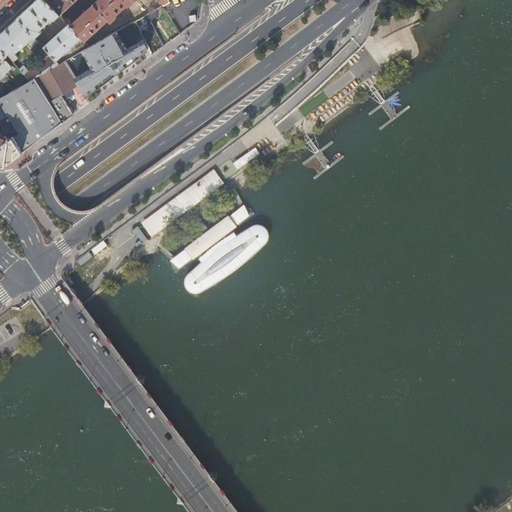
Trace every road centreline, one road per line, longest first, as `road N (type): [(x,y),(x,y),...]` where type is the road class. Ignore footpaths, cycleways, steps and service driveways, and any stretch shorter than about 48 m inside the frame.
road 1 (primary): [(0,260),(354,0)]
road 2 (primary): [(308,0),(0,227)]
road 3 (residential): [(100,216),(284,81),(370,0)]
road 4 (secondary): [(48,293),(213,511)]
road 5 (residential): [(233,22),(52,155)]
